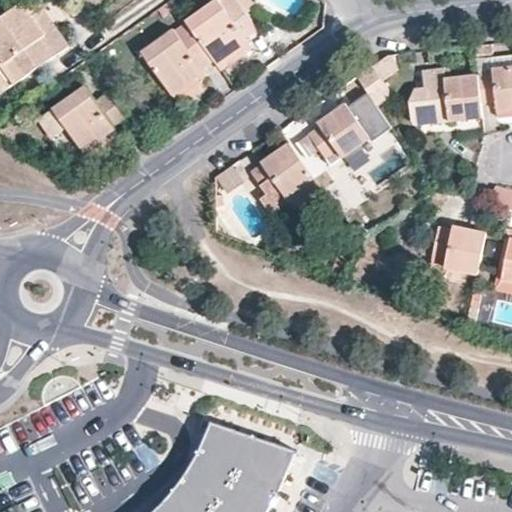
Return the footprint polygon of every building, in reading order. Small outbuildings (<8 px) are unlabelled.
[(43,0),(29,0),(0,21),(0,51),(9,64),(0,69),(0,71),(12,89),(73,47),(56,24),(51,28),(39,12),(45,9),(49,7),(43,0)] [(236,0),(214,0),(186,20),(187,22),(213,59),(216,63),(248,40),(245,36),(257,28),(236,0)] [(56,24),(45,9),(39,12),(51,28),(56,24)] [(213,59),(187,22),(176,29),(174,26),(142,51),(173,94),(198,76),(204,71),(202,67),(213,59)] [(252,47),(248,40),(216,63),(221,70),(252,47)] [(0,51),(0,88),(4,94),(12,89),(0,71),(0,69),(9,64),(0,51)] [(398,68),(396,53),(389,53),(372,66),(381,79),(398,68)] [(490,68),(511,65),(511,53),(484,57),(485,72),(490,70),(490,68)] [(511,107),(511,65),(490,68),(490,70),(485,72),(477,72),(478,74),(481,102),(494,102),(495,109),(511,107)] [(381,79),(372,66),(370,67),(357,76),(364,88),(376,105),(388,97),(388,89),(381,79)] [(478,74),(450,78),(448,67),(422,71),(424,88),(414,89),(408,101),(411,119),(416,123),(482,116),(481,102),(478,74)] [(202,81),(198,76),(173,94),(176,99),(202,81)] [(83,151),(115,128),(113,124),(124,117),(107,93),(97,101),(86,86),(38,120),(50,138),(66,127),(83,151)] [(364,88),(318,122),(321,126),(297,143),(306,157),(318,148),(324,157),(336,149),(342,158),(389,124),(376,105),(364,88)] [(511,107),(495,109),(496,117),(511,114),(511,107)] [(122,140),(115,128),(83,151),(90,162),(122,140)] [(285,196),(313,177),(289,141),(260,162),(262,164),(252,171),(266,192),(259,197),(271,214),(289,203),(285,196)] [(231,164),(214,175),(225,192),(242,180),(231,164)] [(292,207),(320,188),(313,177),(285,196),(289,203),(292,207)] [(511,210),(511,189),(495,186),(493,199),(491,206),(511,210)] [(476,272),(486,231),(452,224),(451,228),(437,225),(431,254),(444,257),(442,265),(476,272)] [(511,237),(511,228),(505,227),(493,287),(511,290),(511,279),(501,278),(509,237),(511,237)] [(511,279),(511,237),(509,237),(501,278),(511,279)] [(343,279),(351,256),(338,252),(329,273),(343,279)] [(477,306),(469,305),(466,322),(473,325),(477,306)] [(303,453),(218,423),(204,454),(191,475),(180,490),(164,507),(158,511),(274,511),(284,495),(303,453)] [(180,490),(191,475),(189,476),(187,476),(183,478),(181,479),(178,482),(174,484),(170,487),(167,489),(164,492),(161,497),(159,499),(157,502),(155,506),(153,508),(152,511),(151,511),(158,511),(164,507),(180,490)]
